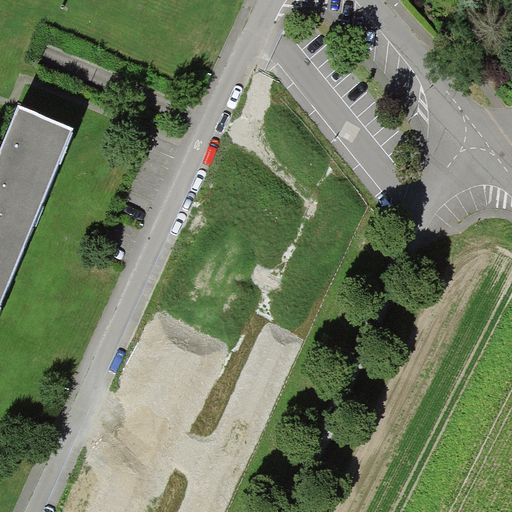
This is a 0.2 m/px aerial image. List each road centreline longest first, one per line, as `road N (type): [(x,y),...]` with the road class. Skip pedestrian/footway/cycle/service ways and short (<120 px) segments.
road 1 (residential): [(265,0),(31,511)]
road 2 (track): [(285,511),(404,244),(446,170),(478,135)]
road 3 (residential): [(375,0),(478,135)]
